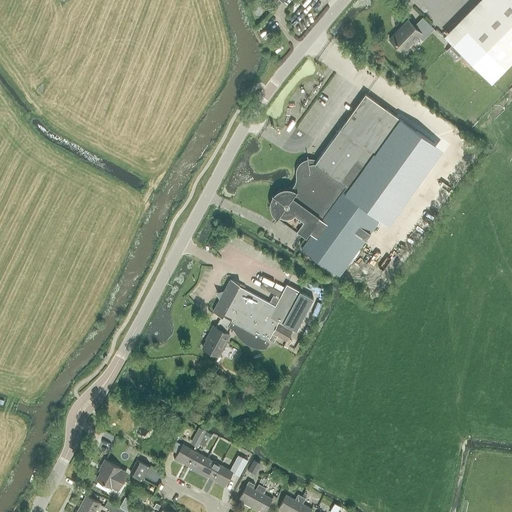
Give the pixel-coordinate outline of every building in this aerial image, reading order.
[(437,12),(440,8),(432,0),(428,4),(437,12)] [(511,0),(479,0),(444,36),(453,44),(491,82),(511,61),(511,0)] [(414,26),(408,20),(390,39),(403,51),(418,36),(422,40),(434,28),(423,17),(414,26)] [(462,54),(452,44),(446,50),(456,60),(462,54)] [(272,194),(272,195),(275,197),(274,199),(273,202),(272,204),(273,207),(273,210),(274,212),(276,215),(278,216),(276,219),(276,220),(278,217),(306,237),(310,232),(312,233),(301,248),(339,275),(434,143),(365,94),(315,163),(309,164),(308,155),(307,155),(308,159),(305,159),(303,160),(300,162),(299,164),(297,167),(296,169),(296,172),(296,178),(296,180),(295,183),(294,185),(292,187),(290,189),(287,190),(282,192),(279,193),(277,195),(275,196),(272,194)] [(220,299),(213,312),(222,316),(219,322),(228,327),(237,331),(240,336),(244,339),(246,341),(248,342),(253,345),(258,346),(265,346),(269,339),(274,341),(279,333),(288,338),(293,330),(278,322),(279,321),(283,324),(283,323),(296,331),(314,299),(300,291),(301,291),(287,284),(279,298),(273,295),(269,302),(239,286),(240,284),(231,279),(224,291),(218,293),(220,299)] [(216,327),(214,326),(203,347),(218,356),(230,334),(226,332),(228,327),(219,322),(216,327)] [(249,417),(241,418),(242,426),(250,424),(249,417)] [(199,426),(191,442),(198,446),(203,436),(206,431),(206,430),(199,426)] [(206,431),(203,436),(209,440),(212,434),(206,431)] [(187,465),(195,451),(182,444),(174,459),(181,463),(182,462),(187,465)] [(208,457),(195,451),(187,465),(193,468),(192,469),(199,473),(208,457)] [(220,464),(208,457),(199,473),(207,477),(207,476),(213,479),(220,464)] [(248,470),(255,474),(261,463),(254,459),(248,470)] [(98,480),(96,485),(107,490),(109,486),(110,487),(111,486),(117,489),(126,472),(120,468),(105,460),(102,467),(103,468),(97,479),(98,480)] [(150,466),(140,461),(132,474),(143,480),(150,466)] [(233,471),(220,464),(213,479),(218,482),(217,483),(225,487),(233,471)] [(274,475),(270,473),(264,484),(268,486),(274,475)] [(239,498),(245,501),(244,503),(251,507),(262,486),(259,484),(256,489),(253,488),(255,484),(249,481),(239,498)] [(262,486),(251,507),(258,511),(259,509),(264,511),(272,498),(263,493),(266,488),(262,486)] [(292,511),(302,496),(298,494),(295,499),(286,494),(278,508),(284,511),(283,511),(292,511)] [(86,495),(77,511),(94,511),(100,502),(86,495)] [(143,499),(137,495),(134,503),(140,506),(143,499)] [(306,498),(302,496),(292,511),(309,511),(312,508),(302,503),(306,498)] [(110,511),(124,511),(126,510),(108,500),(104,506),(110,509),(109,511),(110,511)] [(161,510),(160,511),(170,511),(163,508),(164,506),(156,502),(154,506),(161,510)] [(337,511),(340,507),(334,503),(330,511),(331,511),(337,511)]
